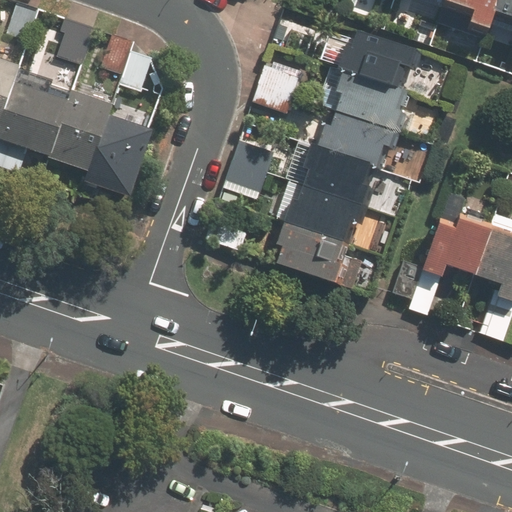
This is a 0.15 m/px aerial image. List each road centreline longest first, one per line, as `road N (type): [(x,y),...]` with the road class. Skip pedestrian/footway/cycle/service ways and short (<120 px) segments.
road 1 (secondary): [(136,327),(511,458)]
road 2 (residential): [(136,327),(213,89),(202,40),(184,19),(146,0)]
road 3 (secondary): [(0,280),(136,327)]
